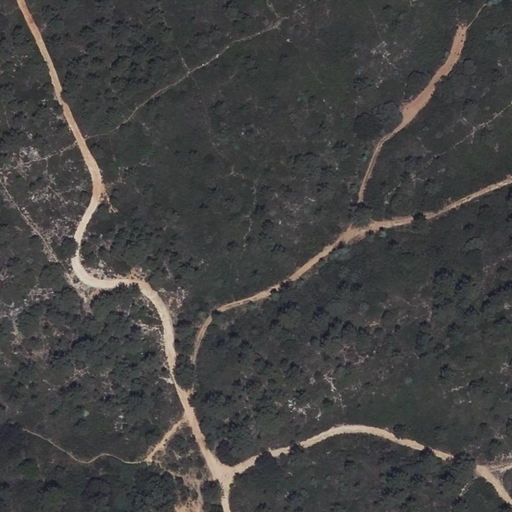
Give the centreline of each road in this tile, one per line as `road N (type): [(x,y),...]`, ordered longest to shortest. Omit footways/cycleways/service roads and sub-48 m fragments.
road 1 (track): [(19,0),(98,176),(73,240),(76,265),(87,277),(119,280),(158,299),(169,372),(185,394),(196,336),(213,310),(290,279),(356,226)]
road 2 (track): [(511,508),(474,468),(387,432),(336,430),(216,469)]
road 3 (track): [(0,423),(79,460),(104,453),(137,463),(189,412)]
road 4 (track): [(356,226),(438,212),(511,176)]
